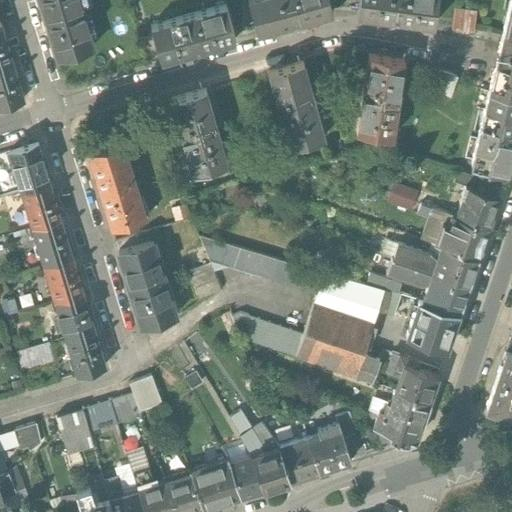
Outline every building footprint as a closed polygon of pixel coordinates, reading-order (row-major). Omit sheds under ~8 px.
[(78,0),(40,0),(58,57),(92,46),(78,0)] [(328,0),(247,0),(257,33),(332,12),(328,0)] [(436,0),(358,0),(357,14),(433,24),(436,0)] [(511,0),(510,0),(502,35),(511,37),(511,0)] [(225,4),(150,26),(160,60),(234,39),(225,4)] [(476,10),(454,7),(451,29),(473,32),(476,10)] [(0,24),(0,64),(12,61),(0,24)] [(511,37),(502,35),(494,65),(493,70),(511,74),(511,37)] [(403,60),(368,54),(356,130),(390,136),(403,60)] [(12,61),(0,64),(0,104),(23,97),(12,61)] [(301,62),(267,71),(289,147),(322,138),(301,62)] [(460,75),(437,69),(429,89),(451,98),(460,75)] [(511,74),(493,70),(488,90),(511,95),(511,74)] [(205,89),(171,99),(192,174),(226,165),(205,89)] [(511,141),(511,95),(488,90),(470,164),(505,173),(511,141)] [(145,217),(121,141),(87,152),(111,228),(145,217)] [(37,143),(9,151),(20,189),(48,180),(37,143)] [(479,178),(458,170),(454,181),(464,184),(464,183),(476,187),(479,178)] [(48,180),(20,189),(31,225),(59,216),(48,180)] [(416,191),(390,182),(387,192),(412,201),(416,191)] [(476,187),(464,183),(464,184),(460,197),(462,197),(455,216),(487,227),(498,195),(476,187)] [(215,188),(200,193),(201,203),(221,204),(215,188)] [(412,201),(387,192),(383,203),(409,211),(412,201)] [(434,198),(423,194),(420,204),(431,208),(434,198)] [(185,202),(169,207),(174,223),(191,218),(185,202)] [(431,208),(420,204),(417,212),(428,216),(431,208)] [(455,216),(451,214),(447,224),(441,222),(434,242),(440,244),(477,257),(487,227),(455,216)] [(59,216),(31,225),(42,262),(71,254),(59,216)] [(354,280),(198,233),(200,238),(209,260),(212,268),(217,270),(226,266),(316,292),(312,303),(372,323),(376,310),(393,315),(400,294),(397,293),(365,283),(354,280)] [(200,238),(186,244),(195,266),(209,260),(200,238)] [(175,316),(151,241),(118,251),(142,326),(175,316)] [(477,257),(440,244),(435,257),(428,252),(396,242),(391,257),(468,284),(477,257)] [(71,254),(42,262),(54,299),(82,291),(71,254)] [(391,257),(389,257),(384,271),(420,283),(428,281),(422,300),(459,311),(468,284),(391,257)] [(195,266),(187,270),(198,298),(221,289),(212,268),(209,260),(195,266)] [(400,283),(368,272),(365,283),(397,293),(400,283)] [(82,291),(54,299),(65,336),(93,327),(88,309),(82,291)] [(459,311),(422,300),(418,299),(406,335),(446,348),(459,311)] [(372,323),(312,303),(295,355),(354,375),(362,352),(372,323)] [(301,333),(240,312),(232,316),(240,336),(295,355),(301,333)] [(93,327),(65,336),(76,373),(104,364),(93,327)] [(49,341),(15,352),(21,372),(55,360),(49,341)] [(8,344),(0,346),(0,356),(11,354),(8,344)] [(188,366),(177,346),(168,352),(178,372),(188,366)] [(511,352),(505,350),(486,407),(509,415),(511,414),(511,352)] [(420,360),(400,353),(399,354),(391,351),(385,369),(399,374),(394,389),(428,400),(437,373),(418,367),(420,360)] [(378,358),(362,352),(354,375),(370,380),(378,358)] [(151,373),(128,381),(132,391),(138,411),(161,403),(151,373)] [(428,400),(394,389),(390,400),(387,399),(382,413),(397,419),(419,427),(428,400)] [(132,391),(110,397),(117,422),(140,415),(138,411),(132,391)] [(110,397),(82,406),(88,430),(117,422),(110,397)] [(82,406),(56,414),(66,451),(92,444),(88,430),(82,406)] [(277,445),(257,417),(248,423),(238,406),(226,413),(250,454),(277,445)] [(348,410),(334,414),(336,421),(337,421),(342,436),(355,432),(348,410)] [(382,413),(377,411),(372,424),(390,430),(393,431),(397,419),(382,413)] [(419,427),(397,419),(393,431),(390,430),(390,434),(407,440),(416,437),(419,427)] [(35,421),(11,428),(16,444),(18,449),(29,446),(31,452),(42,442),(35,421)] [(336,421),(317,428),(318,432),(305,436),(316,470),(350,459),(342,436),(337,421),(336,421)] [(11,428),(0,431),(0,448),(16,444),(11,428)] [(305,436),(277,445),(278,446),(288,479),(316,470),(305,436)] [(277,445),(250,454),(250,455),(261,488),(288,479),(278,446),(277,445)] [(250,454),(226,461),(238,495),(261,488),(250,455),(250,454)] [(200,508),(238,495),(226,461),(189,472),(200,508)] [(15,464),(6,471),(13,488),(23,485),(15,464)] [(147,466),(131,470),(136,488),(152,483),(147,466)] [(6,471),(0,475),(0,491),(0,492),(13,488),(6,471)] [(189,472),(162,480),(171,511),(186,511),(200,508),(189,472)] [(114,476),(102,480),(107,497),(119,493),(114,476)] [(152,483),(136,488),(143,511),(171,511),(162,480),(152,483)] [(91,485),(76,490),(80,505),(96,501),(91,485)] [(143,511),(136,488),(119,493),(107,497),(110,511),(143,511)] [(96,501),(80,505),(82,511),(110,511),(107,497),(96,501)]
